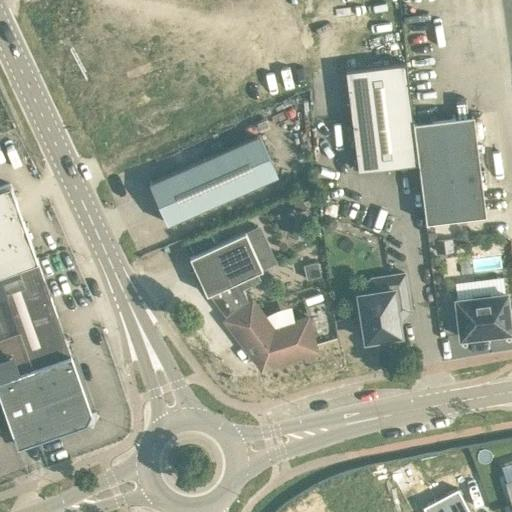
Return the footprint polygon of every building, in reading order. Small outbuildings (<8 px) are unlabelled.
[(173,50),(174,79),(233,77),(232,48),(173,50)] [(417,164),(413,123),(406,63),(345,70),(357,171),(417,164)] [(413,123),(417,164),(418,168),(425,223),(485,215),(473,116),(413,123)] [(259,134),(149,183),(167,223),(277,175),(259,134)] [(0,398),(10,425),(17,446),(86,422),(91,412),(10,184),(0,187),(0,398)] [(302,199),(294,203),(297,211),(305,207),(302,199)] [(329,233),(334,230),(336,225),(334,220),(329,218),(324,220),(321,225),(323,230),(329,233)] [(260,225),(245,232),(189,257),(206,295),(277,263),(260,225)] [(507,242),(500,236),(496,242),(502,247),(507,242)] [(453,251),(451,239),(434,241),(436,253),(453,251)] [(317,262),(303,266),(307,279),(320,275),(317,262)] [(374,291),(354,318),(362,324),(365,340),(376,339),(384,344),(389,336),(400,334),(397,313),(410,311),(404,273),(390,276),(392,288),(374,291)] [(493,334),(510,332),(506,293),(489,295),(489,292),(472,294),(472,297),(455,299),(460,338),(477,336),(477,339),(494,337),(493,334)] [(273,326),(254,300),(226,321),(256,361),(269,366),(315,351),(304,316),(291,320),(292,322),(273,326)] [(0,428),(10,425),(0,398),(0,428)] [(394,473),(401,486),(421,475),(414,462),(394,473)] [(511,478),(503,481),(511,511),(511,478)] [(440,497),(422,507),(424,511),(470,511),(458,489),(441,498),(440,497)]
